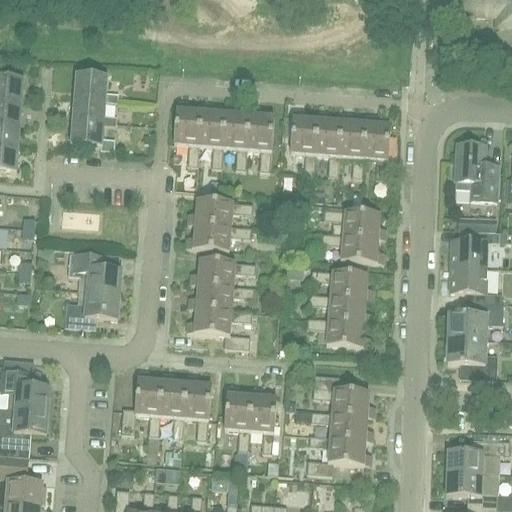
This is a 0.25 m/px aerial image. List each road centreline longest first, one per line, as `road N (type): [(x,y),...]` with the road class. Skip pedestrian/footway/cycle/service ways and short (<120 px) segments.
road 1 (residential): [(162,181),(172,90),(420,109)]
road 2 (residential): [(417,401),(420,109)]
road 3 (residential): [(141,362),(162,181)]
road 4 (residential): [(89,511),(91,476),(74,453),(81,357)]
road 5 (residential): [(267,373),(141,362)]
road 6 (residential): [(162,181),(40,171)]
